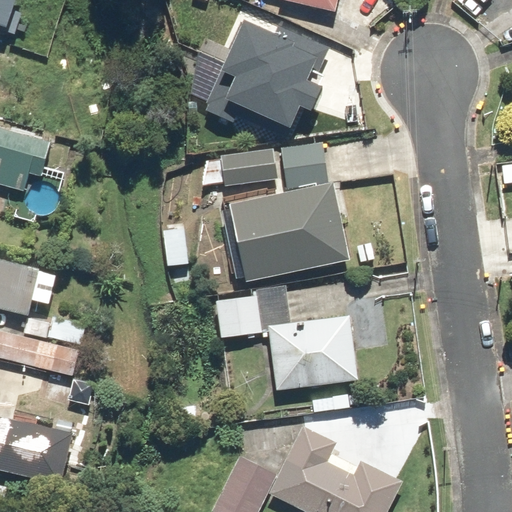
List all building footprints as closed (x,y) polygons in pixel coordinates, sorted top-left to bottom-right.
[(0,0),(0,29),(6,31),(11,14),(20,17),(25,0),(0,0)] [(303,0),(343,9),(344,0),(303,0)] [(238,96),(301,126),(314,100),(321,103),(332,80),(321,74),(336,44),(260,8),(213,106),(229,114),(238,96)] [(0,58),(0,96),(24,105),(35,70),(0,58)] [(50,174),(60,139),(0,122),(0,177),(34,187),(38,170),(50,174)] [(229,155),(252,276),(357,256),(334,135),(229,155)] [(191,226),(170,228),(174,265),(194,263),(191,226)] [(0,305),(38,315),(42,297),(61,302),(69,270),(0,252),(0,305)] [(358,315),(301,321),(297,283),(262,287),(263,294),(222,299),(226,335),(277,329),(283,387),(365,378),(358,315)] [(55,324),(29,317),(25,331),(0,324),(0,355),(82,378),(96,325),(58,315),(55,324)] [(0,460),(65,476),(77,424),(0,405),(0,460)] [(364,461),(337,449),(342,439),(310,424),(277,493),(317,511),(390,511),(407,476),(366,456),(364,461)] [(215,511),(262,511),(283,471),(245,452),(215,511)] [(11,511),(18,482),(0,478),(0,511),(11,511)]
